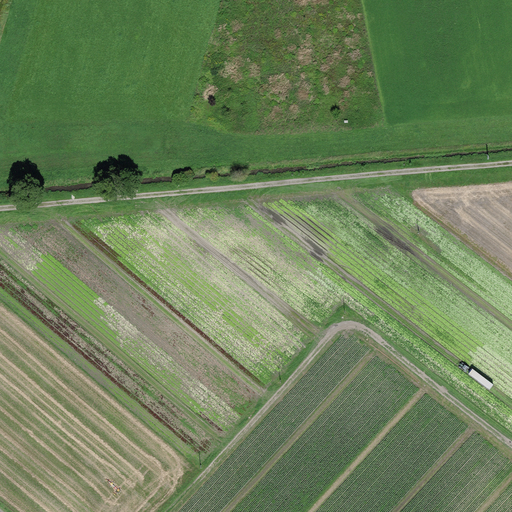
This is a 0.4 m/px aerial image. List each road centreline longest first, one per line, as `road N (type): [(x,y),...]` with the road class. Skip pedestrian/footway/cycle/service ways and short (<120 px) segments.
road 1 (track): [(511,167),(0,210),(1,511)]
road 2 (track): [(511,446),(367,329),(349,323),(169,511)]
